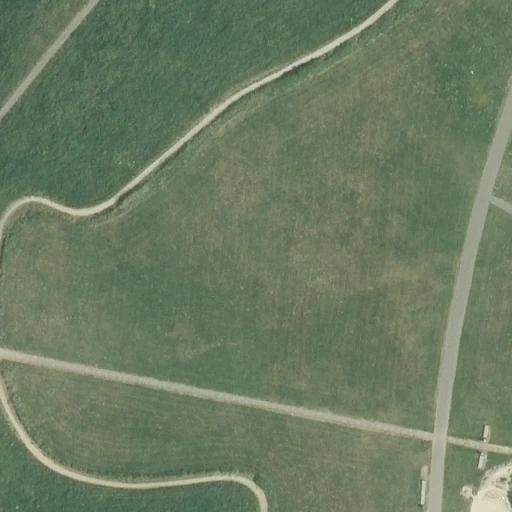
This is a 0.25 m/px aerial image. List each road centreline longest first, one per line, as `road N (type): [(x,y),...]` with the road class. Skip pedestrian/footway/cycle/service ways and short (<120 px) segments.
road 1 (unknown): [(0,237),(22,203),(89,212),(111,202),(240,92),(356,32),(391,0)]
road 2 (unknown): [(264,511),(257,491),(238,478),(122,484),(50,464),(25,440),(0,391)]
